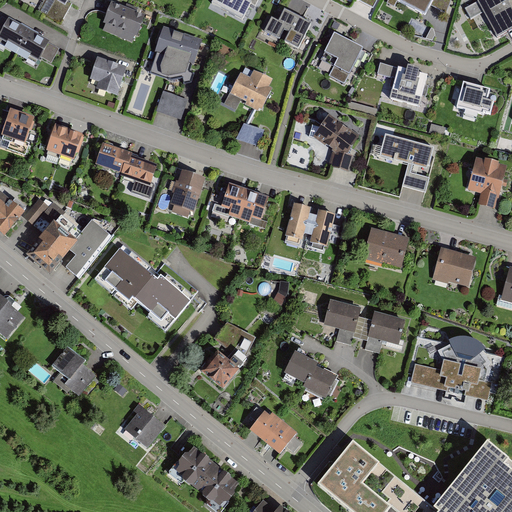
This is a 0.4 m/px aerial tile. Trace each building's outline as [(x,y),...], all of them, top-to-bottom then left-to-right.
[(73,0),(47,0),(42,10),(61,21),(73,0)] [(262,0),(218,0),(217,3),(252,22),(262,0)] [(358,0),(382,12),(387,0),(358,0)] [(403,0),(430,14),(434,5),(448,12),(454,0),(403,0)] [(511,28),(511,0),(480,0),(499,36),(511,28)] [(151,16),(117,1),(106,27),(141,41),(151,16)] [(317,23),(288,8),(282,20),(298,28),(292,39),(305,46),(317,23)] [(56,42),(9,16),(0,32),(0,37),(44,62),(56,42)] [(371,49),(339,31),(325,58),(357,75),(371,49)] [(186,85),(190,71),(195,72),(201,52),(162,40),(156,59),(166,63),(161,77),(186,85)] [(133,67),(102,57),(93,82),(124,93),(133,67)] [(381,62),(379,79),(391,81),(394,64),(381,62)] [(390,94),(427,106),(436,78),(399,66),(390,94)] [(259,75),(246,68),(233,91),(267,110),(279,88),(276,86),(279,80),(261,70),(259,75)] [(495,91),(461,82),(453,110),(487,120),(495,91)] [(158,111),(184,120),(191,99),(165,90),(158,111)] [(40,118),(17,110),(9,134),(32,142),(40,118)] [(368,134),(327,115),(317,135),(341,146),(334,161),(351,169),(368,134)] [(243,123),(239,140),(261,146),(265,129),(243,123)] [(89,134),(61,124),(52,150),(79,160),(89,134)] [(429,171),(435,147),(390,137),(389,143),(397,145),(395,158),(410,161),(405,187),(427,192),(432,172),(429,171)] [(140,153),(109,142),(103,161),(128,170),(126,175),(155,185),(163,165),(139,156),(140,153)] [(508,167),(476,158),(467,188),(483,193),(480,202),(496,207),(508,167)] [(210,177),(186,167),(171,207),(194,216),(210,177)] [(276,196),(236,182),(228,204),(236,207),(234,212),(257,220),(259,216),(268,219),(276,196)] [(21,203),(8,192),(0,200),(0,222),(13,234),(31,214),(51,233),(33,253),(54,271),(69,254),(72,256),(77,251),(81,255),(71,266),(81,275),(117,235),(96,217),(89,226),(59,200),(55,204),(46,197),(35,209),(24,199),(21,203)] [(317,207),(301,202),(291,233),(306,238),(308,231),(316,233),(314,241),(331,246),(342,213),(324,208),(323,214),(316,212),(317,207)] [(414,236),(378,226),(370,254),(407,264),(414,236)] [(196,301),(129,246),(101,279),(168,335),(196,301)] [(480,257),(447,247),(438,277),(470,287),(480,257)] [(288,301),(290,283),(281,282),(279,300),(288,301)] [(29,317),(0,288),(0,327),(9,337),(29,317)] [(367,306),(336,298),(330,322),(344,326),(342,336),(355,340),(356,334),(369,337),(366,345),(382,350),(384,341),(403,346),(410,320),(380,311),(378,320),(364,316),(367,306)] [(260,336),(235,324),(220,337),(236,352),(242,344),(252,350),(260,336)] [(96,363),(73,343),(57,363),(68,372),(64,377),(82,393),(99,373),(92,367),(96,363)] [(327,362),(303,349),(292,369),(314,381),(311,386),(333,398),(344,377),(324,366),(327,362)] [(251,375),(228,355),(211,374),(234,394),(251,375)] [(444,371),(442,379),(416,373),(412,390),(489,409),(493,392),(481,389),(483,381),(444,371)] [(170,425),(147,405),(128,427),(150,447),(170,425)] [(308,437),(278,413),(262,433),(292,457),(308,437)] [(511,511),(511,463),(487,444),(436,508),(354,443),(320,486),(352,511),(385,511),(387,510),(388,511),(511,511)] [(232,511),(252,490),(204,449),(184,472),(229,511),(232,511)] [(283,511),(270,500),(260,511),(295,511),(288,506),(283,511)]
